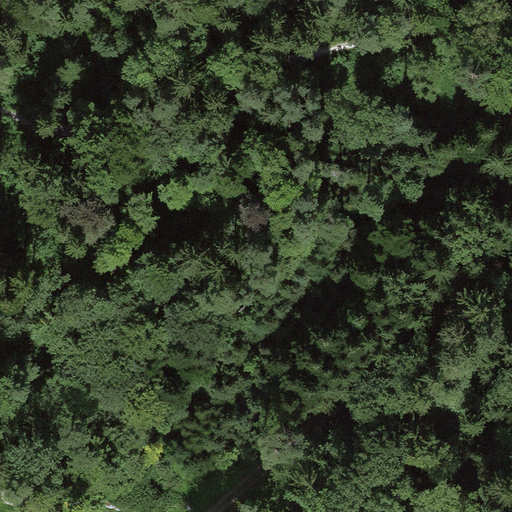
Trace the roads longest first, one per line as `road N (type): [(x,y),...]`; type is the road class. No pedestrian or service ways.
road 1 (track): [(0,112),(65,129),(107,125),(298,55),(511,11)]
road 2 (track): [(511,247),(214,511)]
